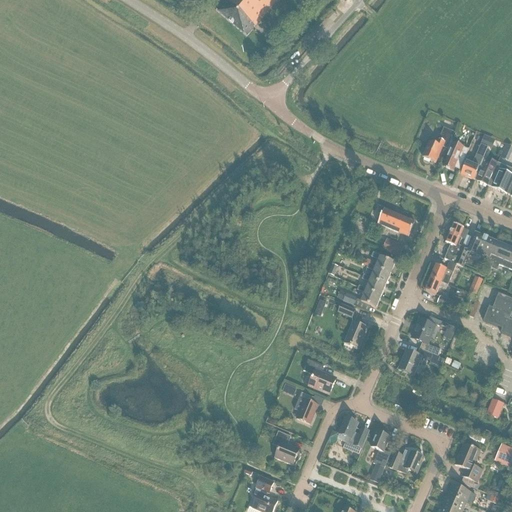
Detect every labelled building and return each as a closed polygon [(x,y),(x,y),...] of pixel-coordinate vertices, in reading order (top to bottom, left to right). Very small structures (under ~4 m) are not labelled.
[(254,27),(254,28),(278,0),(225,0),(215,11),(246,38),(253,30),(252,29),(254,27)] [(300,0),(296,6),(303,12),(313,0),(300,0)] [(423,159),(435,164),(442,148),(447,150),(454,133),(444,129),(437,146),(429,143),(423,159)] [(481,146),(487,148),(492,139),(485,136),(480,145),(481,146)] [(443,168),(453,172),(454,168),(459,171),(468,151),(454,145),(443,168)] [(466,163),(462,174),(466,176),(465,177),(474,181),(483,160),(488,149),(487,148),(481,146),(477,155),(472,166),(466,163)] [(483,160),(474,181),(477,182),(488,187),(494,173),(497,165),(487,160),(486,161),(483,160)] [(494,173),(488,187),(496,190),(496,191),(506,195),(511,184),(511,182),(511,171),(498,165),(494,173)] [(415,224),(384,211),(378,225),(409,238),(415,224)] [(458,247),(461,240),(460,239),(464,229),(453,225),(445,244),(451,246),(445,260),(452,263),(452,264),(455,265),(462,249),(458,247)] [(469,250),(462,248),(462,249),(455,265),(462,268),(468,253),(477,257),(478,254),(488,258),(487,260),(489,261),(486,267),(491,269),(493,264),(492,263),(493,261),(490,259),(496,243),(476,234),(469,250)] [(399,258),(403,247),(387,240),(382,252),(399,258)] [(490,259),(493,261),(492,263),(493,264),(491,269),(497,271),(500,266),(511,271),(511,249),(496,243),(490,259)] [(381,257),(373,254),(371,258),(379,261),(376,268),(375,270),(390,276),(395,265),(380,259),(381,257)] [(332,265),(338,267),(342,257),(337,255),(332,265)] [(376,268),(371,266),(373,263),(363,259),(361,264),(368,267),(367,269),(374,272),(371,279),(371,281),(386,287),(390,276),(375,270),(376,268)] [(456,266),(449,263),(446,271),(436,266),(431,279),(447,286),(448,286),(456,266)] [(334,277),(338,267),(332,265),(328,274),(334,277)] [(371,279),(364,276),(362,280),(370,283),(367,290),(366,292),(381,298),(386,287),(371,281),(371,279)] [(425,292),(436,296),(439,288),(445,291),(447,286),(431,279),(425,292)] [(477,296),(481,284),(474,281),(469,293),(477,296)] [(357,291),(365,294),(361,303),(376,310),(381,298),(366,292),(367,290),(359,287),(357,291)] [(337,299),(343,302),(345,296),(346,294),(340,291),(337,299)] [(345,296),(343,302),(354,307),(357,299),(346,294),(345,296)] [(511,300),(498,295),(493,309),(489,308),(483,322),(498,328),(498,327),(502,329),(500,334),(511,338),(511,357),(511,359),(511,300)] [(451,310),(454,304),(440,298),(437,305),(451,311),(451,310)] [(314,316),(321,318),(326,304),(320,301),(314,316)] [(451,311),(459,315),(462,307),(454,304),(451,310),(451,311)] [(353,318),(356,312),(341,306),(338,312),(353,318)] [(435,328),(420,322),(412,340),(422,344),(419,350),(438,358),(438,357),(443,359),(446,354),(441,351),(427,345),(435,328)] [(367,330),(353,324),(344,344),(359,350),(367,330)] [(422,359),(431,363),(429,365),(441,370),(445,361),(419,350),(417,356),(406,351),(398,371),(414,378),(420,365),(422,359)] [(422,359),(420,365),(426,367),(428,362),(422,359)] [(303,372),(313,377),(309,387),(329,396),(336,381),(321,375),(324,368),(308,361),(303,372)] [(282,393),(294,397),(296,390),(285,386),(282,393)] [(305,402),(297,420),(310,426),(318,407),(311,404),(314,399),(301,394),(299,400),(305,402)] [(492,401),(487,416),(494,419),(500,403),(492,401)] [(345,443),(361,450),(369,432),(362,430),(359,436),(354,434),(358,424),(346,419),(339,435),(347,439),(345,443)] [(273,446),(279,449),(275,460),(293,467),(300,450),(288,445),(291,438),(278,433),(273,446)] [(371,449),(379,452),(373,465),(378,467),(375,473),(382,476),(384,470),(391,455),(383,452),(389,438),(378,433),(371,449)] [(468,438),(484,444),(485,440),(470,434),(468,438)] [(455,466),(466,471),(462,478),(464,479),(461,484),(478,491),(479,488),(474,486),(475,484),(477,485),(483,472),(473,468),(479,452),(464,445),(455,466)] [(511,454),(500,450),(496,460),(511,467),(511,454)] [(407,477),(409,472),(416,475),(423,459),(412,454),(411,455),(407,453),(404,454),(403,457),(396,454),(389,469),(407,477)] [(380,479),(372,476),(370,481),(378,485),(380,479)] [(258,511),(273,511),(278,502),(266,498),(267,495),(269,495),(274,484),(261,479),(256,490),(254,496),(258,497),(254,508),(259,510),(258,511)] [(466,504),(472,506),(476,497),(470,494),(452,486),(448,497),(466,505),(466,504)] [(331,499),(345,506),(351,493),(336,487),(331,499)] [(491,497),(500,501),(502,496),(493,493),(491,497)] [(448,497),(443,507),(454,511),(462,511),(466,505),(448,497)] [(491,498),(489,503),(497,506),(500,501),(491,498)]
